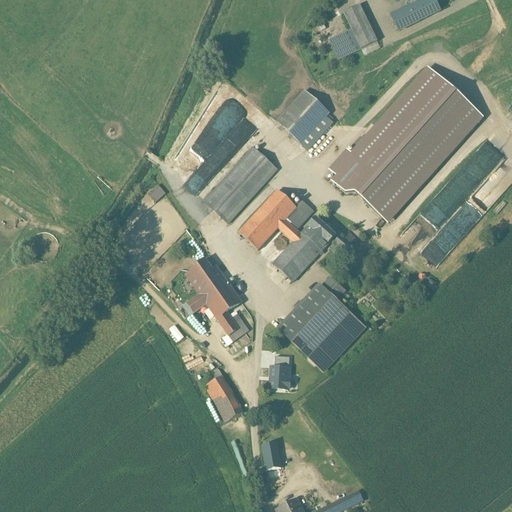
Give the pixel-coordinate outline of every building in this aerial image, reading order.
[(425,0),(420,3),(418,0),(416,0),(405,5),(407,9),(400,13),(407,28),(439,12),(433,0),(425,0)] [(377,42),(359,6),(343,14),(352,32),(361,50),(377,42)] [(400,13),(391,17),(398,32),(407,28),(400,13)] [(355,194),(390,225),(486,121),(430,69),(350,155),(346,151),(329,169),(336,176),(331,182),(350,199),(355,194)] [(328,115),(304,93),(277,124),(301,145),(328,115)] [(252,150),(204,203),(228,225),(277,172),(252,150)] [(191,166),(200,170),(204,160),(199,158),(200,154),(196,152),(191,166)] [(149,194),(154,202),(165,197),(160,188),(149,194)] [(276,193),(238,235),(257,253),(278,230),(285,222),(296,210),(276,193)] [(446,212),(448,221),(454,219),(450,206),(446,208),(443,198),(428,203),(432,215),(434,215),(436,221),(428,224),(431,234),(440,232),(438,226),(440,225),(439,221),(443,220),(441,213),(446,212)] [(296,210),(285,222),(296,232),(314,213),(303,203),(296,210)] [(293,244),(272,266),(292,284),(335,238),(315,220),(300,236),(293,244)] [(296,232),(285,222),(278,230),(293,244),(300,236),(296,232)] [(360,243),(349,233),(343,240),(354,250),(360,243)] [(211,271),(204,262),(177,285),(187,298),(194,292),(198,298),(186,306),(193,315),(205,307),(216,322),(226,315),(241,304),(215,268),(211,271)] [(344,292),(331,280),(322,290),(335,302),(344,292)] [(322,290),(319,287),(278,331),(323,373),(364,329),(335,302),(322,290)] [(237,330),(226,315),(216,322),(228,337),(237,330)] [(176,328),(171,330),(176,342),(182,339),(176,328)] [(286,390),(287,358),(275,358),(274,369),(269,369),(269,389),(286,390)] [(218,370),(208,376),(212,384),(223,378),(218,370)] [(243,415),(223,378),(212,384),(205,388),(225,425),(243,415)] [(377,462),(318,390),(306,400),(366,472),(377,462)] [(359,471),(303,403),(282,420),(339,488),(359,471)] [(475,405),(408,460),(425,481),(492,425),(475,405)] [(494,428),(428,484),(445,504),(511,449),(494,428)] [(278,447),(263,449),(268,474),(283,471),(278,447)] [(283,471),(268,474),(271,490),(286,487),(283,471)] [(359,494),(324,511),(346,511),(364,503),(359,494)]
